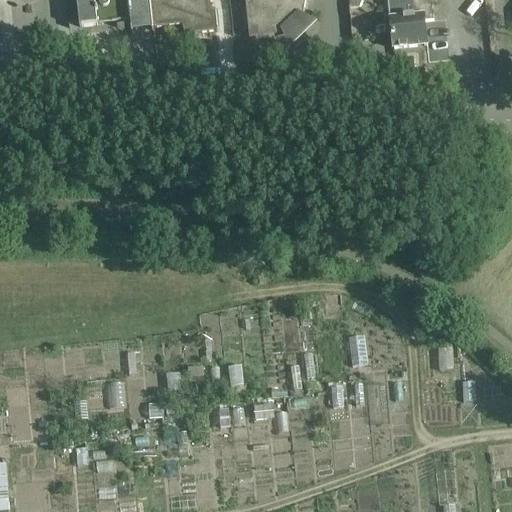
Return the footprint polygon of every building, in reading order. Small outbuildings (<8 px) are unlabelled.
[(76,0),(79,28),(97,26),(97,22),(102,21),(104,22),(106,23),(108,24),(110,24),(112,23),(114,23),(116,22),(117,21),(119,19),(130,18),(128,0),(76,0)] [(149,0),(152,30),(188,26),(189,36),(217,33),(215,12),(211,12),(209,0),(149,0)] [(245,0),(249,40),(285,36),(292,32),(298,27),(302,19),(305,0),(245,0)] [(362,0),(348,0),(349,10),(358,9),(363,3),(362,0)] [(388,0),(390,21),(393,50),(427,47),(424,23),(433,23),(431,0),(388,0)] [(0,511),(9,511),(6,467),(0,467),(0,511)]
